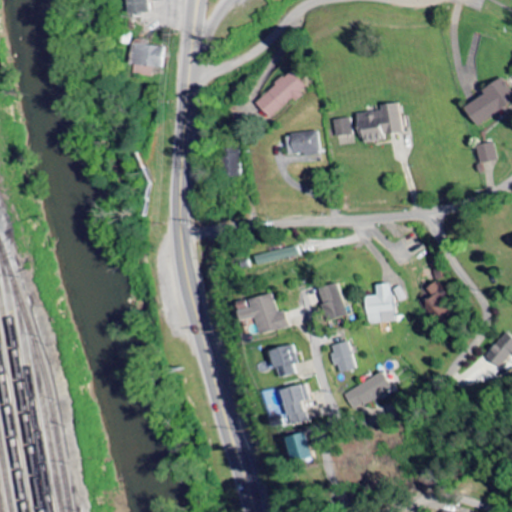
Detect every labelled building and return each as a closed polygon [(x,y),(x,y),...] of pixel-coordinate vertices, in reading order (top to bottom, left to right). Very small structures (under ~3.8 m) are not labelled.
[(123,0),(125,14),(145,12),(143,0),(123,0)] [(162,47),(146,46),(146,40),(133,39),(132,66),(161,67),(162,47)] [(307,91),(294,73),(256,102),(269,119),(294,100),(295,101),(307,91)] [(463,106),(475,127),(511,104),(511,91),(506,81),(463,106)] [(402,133),(398,104),(381,106),(381,111),(357,114),(360,143),(384,141),(384,135),(402,133)] [(334,120),(336,137),(353,135),(351,119),(334,120)] [(476,146),(480,165),(498,161),(495,143),(476,146)] [(242,150),(226,150),(225,178),(241,178),(242,150)] [(300,256),(298,247),(255,258),(257,267),(300,256)] [(445,328),(462,313),(436,283),(427,290),(431,295),(423,302),(445,328)] [(349,315),(337,284),(319,290),(331,322),(349,315)] [(398,322),(393,284),(378,287),(379,296),(367,298),(371,326),(398,322)] [(290,328),(285,312),(279,313),(275,294),(250,301),(250,303),(239,305),(243,322),(258,319),(262,335),(290,328)] [(484,358),(500,372),(511,359),(511,337),(507,333),(484,358)] [(335,355),(333,355),(339,375),(357,370),(350,342),(333,347),(335,355)] [(298,365),(296,346),(273,349),(277,378),(296,376),(294,365),(298,365)] [(392,389),(382,373),(343,396),(353,412),(392,389)] [(282,390),(291,426),(307,422),(303,403),(311,401),(307,385),(282,390)] [(292,464),(313,460),(307,434),(286,438),(292,464)]
